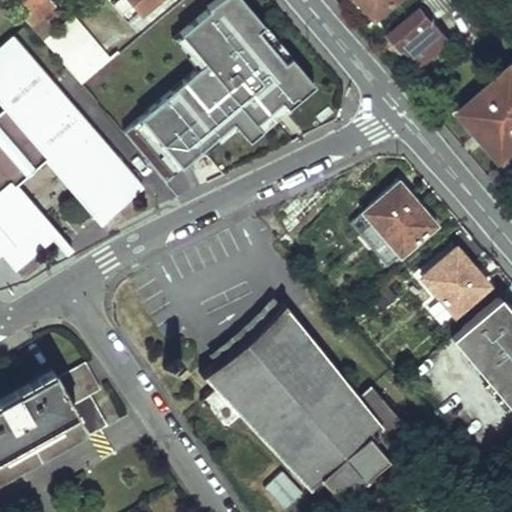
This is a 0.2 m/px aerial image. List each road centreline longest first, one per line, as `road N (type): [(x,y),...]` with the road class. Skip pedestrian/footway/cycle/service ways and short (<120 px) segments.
road 1 (residential): [(66,283),(396,109)]
road 2 (residential): [(221,511),(66,283)]
road 3 (tertiary): [(511,244),(396,109)]
road 4 (tertiary): [(396,109),(303,0)]
